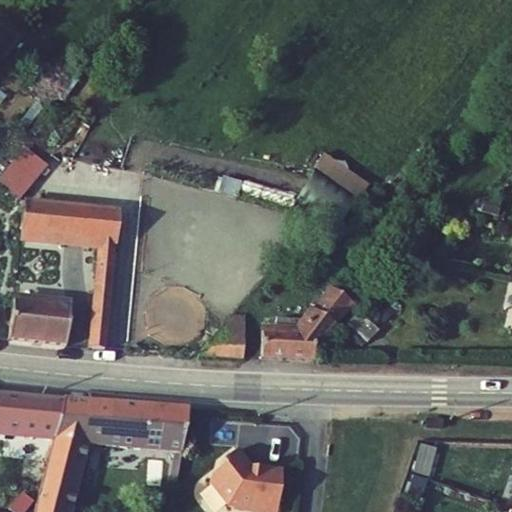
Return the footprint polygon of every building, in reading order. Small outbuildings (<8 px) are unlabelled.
[(0,181),(23,198),(47,165),(23,147),(0,178),(0,181)] [(314,170),(297,202),(341,226),(358,193),(314,170)] [(90,247),(87,352),(110,354),(114,212),(23,208),(21,244),(90,247)] [(264,331),(261,360),(310,363),(313,333),(331,333),(358,307),(347,297),(337,306),(332,301),(301,333),(264,331)] [(10,307),(7,348),(67,351),(69,309),(10,307)] [(357,318),(346,329),(365,346),(374,336),(357,318)] [(221,323),(210,335),(242,338),(242,325),(221,323)] [(210,335),(190,357),(241,359),(242,338),(210,335)] [(0,435),(27,438),(62,440),(71,402),(0,398),(0,435)] [(76,511),(94,446),(193,452),(197,410),(71,402),(62,440),(57,460),(43,511),(76,511)] [(292,445),(260,442),(246,425),(230,438),(233,442),(220,451),(220,460),(237,481),(243,482),(243,485),(286,490),(292,445)] [(27,438),(25,459),(57,460),(62,440),(27,438)]
